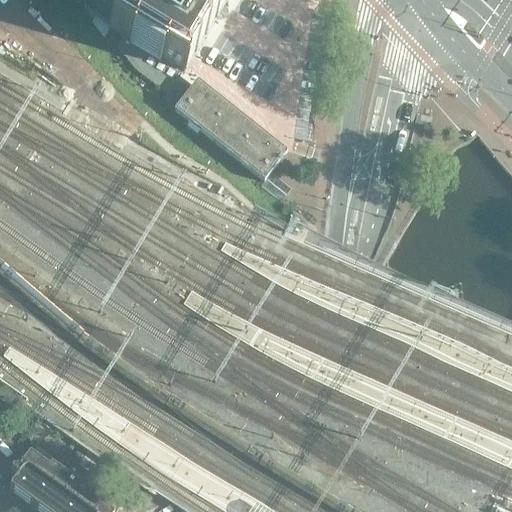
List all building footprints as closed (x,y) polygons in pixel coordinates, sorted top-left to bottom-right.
[(184,72),(204,40),(137,0),(124,0),(107,29),(108,30),(106,35),(131,66),(140,75),(167,96),(163,101),(175,110),(176,110),(191,90),(178,79),(182,74),(183,75),(184,72)] [(223,7),(227,0),(137,0),(204,40),(216,20),(217,20),(218,21),(220,21),(222,21),(223,20),(224,19),(225,18),(226,17),(226,16),(227,14),(227,13),(227,11),(226,10),(225,9),(223,7)] [(285,155),(196,83),(192,88),(191,90),(176,110),(175,110),(173,112),(261,182),(263,183),(282,159),(285,155)] [(33,255),(8,235),(7,236),(0,245),(26,265),(33,255)] [(19,399),(0,388),(0,401),(14,409),(19,399)] [(95,500),(49,466),(47,469),(28,455),(18,469),(16,470),(14,471),(13,471),(11,471),(10,471),(10,472),(9,473),(10,474),(14,478),(15,478),(15,479),(15,480),(9,488),(8,489),(8,490),(9,490),(9,491),(37,511),(116,511),(118,509),(104,499),(99,507),(93,503),(95,500)]
